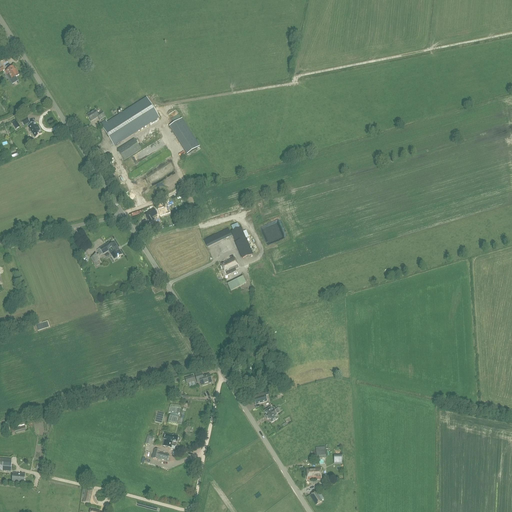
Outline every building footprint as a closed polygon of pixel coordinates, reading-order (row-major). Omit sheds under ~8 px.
[(13,67),(5,72),(7,75),(9,74),(12,79),(10,80),(12,84),(17,81),(15,77),(16,76),(19,75),(15,69),(15,70),(13,67)] [(114,146),(158,117),(147,98),(102,127),(114,146)] [(97,115),(95,111),(87,116),(91,122),(97,118),(99,121),(105,117),(102,112),(97,115)] [(34,138),(34,137),(35,138),(42,134),(40,130),(38,126),(37,126),(35,122),(30,125),(29,123),(30,122),(27,118),(21,122),(24,126),(26,124),(28,127),(32,133),(31,134),(34,138)] [(182,119),(169,127),(172,132),(185,124),(182,119)] [(124,160),(141,150),(134,139),(117,150),(124,160)] [(159,217),(173,213),(171,205),(157,209),(159,217)] [(158,225),(153,217),(158,214),(154,208),(145,214),(148,219),(149,219),(150,221),(145,224),(149,230),(150,231),(152,229),(157,226),(156,226),(158,225)] [(242,259),(252,255),(241,228),(231,232),(242,259)] [(207,248),(232,236),(228,229),(203,240),(207,248)] [(109,243),(100,249),(101,251),(103,254),(106,260),(112,256),(114,260),(122,255),(115,243),(111,246),(109,243)] [(96,254),(91,257),(95,263),(100,260),(98,258),(96,254)] [(234,258),(220,264),(225,274),(226,273),(227,276),(237,271),(235,269),(239,267),(234,258)] [(231,291),(246,283),(242,276),(227,284),(231,291)] [(203,377),(202,373),(196,375),(198,382),(200,382),(202,386),(212,383),(209,374),(203,377)] [(186,384),(195,381),(194,375),(185,378),(186,384)] [(266,397),(265,395),(254,399),(255,405),(267,401),(266,397)] [(273,411),(271,408),(265,412),(267,416),(266,417),(268,420),(269,419),(272,423),(278,419),(276,416),(277,415),(274,411),(273,411)] [(26,430),(24,423),(17,425),(18,428),(14,429),(13,428),(10,429),(12,434),(15,433),(26,430)] [(174,437),(165,434),(164,439),(165,440),(163,446),(171,448),(172,446),(175,447),(176,443),(177,443),(178,437),(174,435),(174,437)] [(158,458),(160,451),(153,449),(151,456),(158,458)] [(316,459),(326,458),(325,450),(316,450),(316,459)] [(169,460),(170,455),(167,455),(168,453),(160,451),(158,459),(165,461),(165,459),(169,460)] [(0,470),(11,472),(12,460),(0,459),(0,465),(0,470)] [(307,480),(321,480),(321,468),(307,469),(307,480)] [(24,484),(25,475),(13,474),(12,483),(24,484)] [(89,504),(92,490),(86,489),(83,502),(89,504)] [(316,505),(322,501),(316,492),(310,496),(316,505)]
